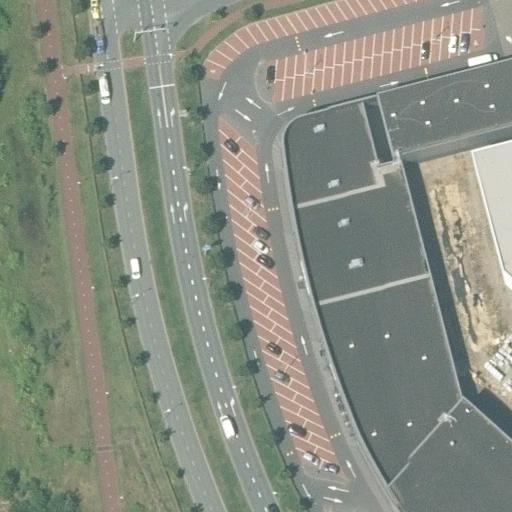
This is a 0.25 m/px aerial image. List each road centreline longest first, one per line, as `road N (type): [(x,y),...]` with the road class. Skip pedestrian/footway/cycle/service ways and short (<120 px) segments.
road 1 (secondary): [(99,4),(147,316),(210,511)]
road 2 (secondary): [(265,511),(198,309),(152,13)]
